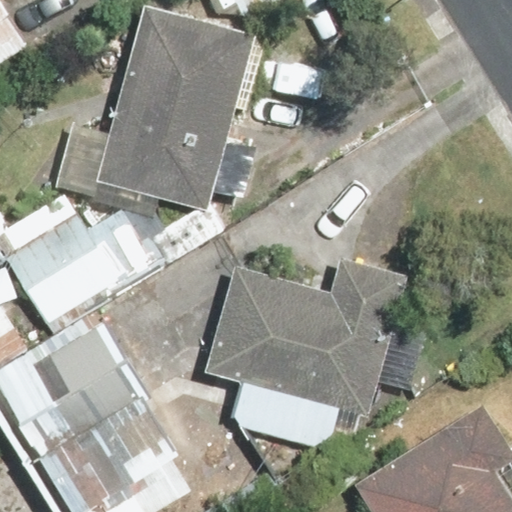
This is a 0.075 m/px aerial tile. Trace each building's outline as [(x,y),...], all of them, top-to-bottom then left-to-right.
[(0,0),(0,66),(36,43),(7,0),(0,0)] [(105,181),(221,208),(233,154),(215,150),(235,65),(253,69),(264,22),(165,0),(146,0),(118,128),(81,119),(67,179),(104,187),(105,181)] [(0,210),(0,242),(66,337),(138,287),(70,189),(13,229),(0,210)] [(384,322),(393,284),(370,260),(349,255),(342,286),(243,262),(217,373),(247,380),(238,418),(342,443),(382,411),(398,325),(384,322)] [(99,322),(53,353),(74,384),(56,396),(124,499),(189,457),(99,322)] [(511,511),(511,478),(508,472),(511,469),(511,435),(491,402),(370,477),(391,511),(511,511)]
